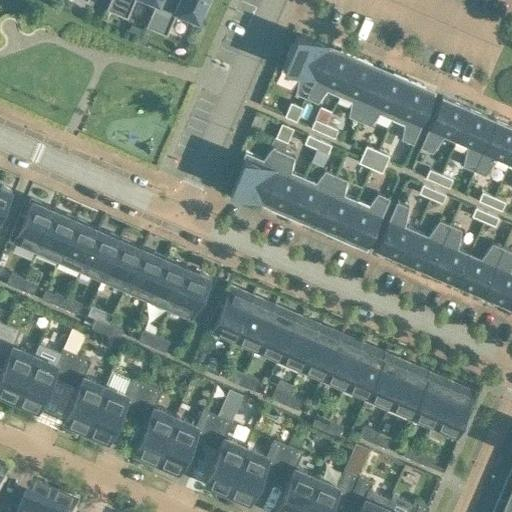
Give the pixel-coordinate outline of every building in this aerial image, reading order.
[(108,0),(106,7),(127,16),(133,0),(108,0)] [(155,0),(145,24),(166,33),(177,8),(197,17),(204,0),(155,0)] [(307,97),(328,46),(296,33),(281,69),(298,77),(295,92),(307,97)] [(339,95),(356,55),(340,48),(339,51),(328,46),(307,97),(318,102),(326,89),(339,95)] [(359,120),(381,70),(370,65),(371,62),(356,55),(339,95),(351,100),(348,115),(359,120)] [(392,118),(409,78),(393,72),(392,75),(381,70),(359,120),(370,124),(379,112),(392,118)] [(413,143),(435,93),(422,88),(424,85),(409,78),(392,118),(404,123),(401,138),(413,143)] [(455,140),(469,108),(442,96),(420,146),(432,151),(443,135),(455,140)] [(290,104),(285,115),(296,120),(301,109),(290,104)] [(474,169),(495,119),(469,108),(455,140),(466,145),(463,165),(474,169)] [(323,132),(326,123),(315,118),(311,127),(323,132)] [(508,163),(511,153),(511,126),(495,119),(474,169),(485,174),(496,158),(508,163)] [(281,122),(275,136),(287,141),(293,127),(281,122)] [(387,146),(393,130),(373,122),(366,138),(387,146)] [(338,128),(326,123),(323,132),(334,137),(338,128)] [(316,147),(320,139),(308,134),(304,142),(316,147)] [(327,152),(331,144),(320,139),(316,147),(327,152)] [(374,158),(378,150),(366,145),(362,153),(374,158)] [(261,201),(283,151),(272,146),(263,158),(245,151),(229,187),(261,201)] [(389,155),(378,150),(374,158),(385,163),(389,155)] [(287,215),(303,176),(291,170),(294,156),(283,151),(261,201),(272,205),(271,209),(287,215)] [(370,166),(374,158),(362,153),(359,161),(370,166)] [(382,171),(385,163),(374,158),(370,166),(382,171)] [(437,181),(441,173),(429,168),(426,176),(437,181)] [(314,223),(335,174),(324,169),(316,181),(303,176),(287,215),(302,222),(303,219),(314,223)] [(452,178),(441,173),(437,181),(449,186),(452,178)] [(339,238),(356,199),(344,193),(346,179),(335,174),(314,223),(325,228),(324,231),(339,238)] [(431,197),(434,189),(422,184),(419,192),(431,197)] [(0,225),(8,207),(3,205),(10,190),(0,185),(0,225)] [(442,202),(446,194),(434,189),(431,197),(442,202)] [(490,204),(494,196),(482,191),(478,199),(490,204)] [(368,247),(389,197),(377,192),(369,204),(356,199),(339,238),(354,245),(356,242),(368,247)] [(505,201),(494,196),(490,204),(502,209),(505,201)] [(35,251),(54,209),(31,199),(24,214),(20,212),(8,239),(35,251)] [(402,262),(416,230),(405,225),(408,205),(397,200),(375,250),(402,262)] [(483,220),(487,212),(475,207),(472,215),(483,220)] [(57,260),(76,218),(54,209),(35,251),(57,260)] [(495,225),(498,217),(487,212),(483,220),(495,225)] [(79,270),(98,228),(76,218),(57,260),(79,270)] [(428,274),(450,224),(439,219),(428,235),(416,230),(402,262),(428,274)] [(455,285),(469,253),(458,248),(461,228),(450,224),(428,274),(455,285)] [(101,279),(120,238),(98,228),(79,270),(101,279)] [(123,289),(142,247),(120,238),(101,279),(123,289)] [(481,296),(503,246),(492,242),(480,258),(469,253),(455,285),(481,296)] [(508,308),(511,298),(511,271),(510,271),(511,262),(511,250),(503,246),(481,296),(508,308)] [(145,299),(164,257),(142,247),(123,289),(145,299)] [(168,308),(186,266),(164,257),(145,299),(168,308)] [(195,320),(207,293),(202,292),(209,276),(186,266),(168,308),(195,320)] [(19,288),(24,277),(11,271),(6,282),(19,288)] [(37,283),(24,277),(19,288),(33,294),(37,283)] [(234,337),(252,295),(230,285),(223,301),(218,298),(207,325),(234,337)] [(63,307),(68,296),(55,290),(50,301),(63,307)] [(256,347),(274,305),(252,295),(234,337),(256,347)] [(81,302),(68,296),(63,307),(77,313),(81,302)] [(278,356),(296,314),(274,305),(256,347),(278,356)] [(142,318),(169,328),(174,316),(147,306),(142,318)] [(300,366),(318,324),(296,314),(278,356),(300,366)] [(104,333),(109,322),(96,317),(91,327),(104,333)] [(14,399),(35,351),(34,351),(33,353),(13,344),(20,328),(6,322),(0,335),(0,351),(6,354),(0,369),(0,390),(14,397),(13,399),(14,399)] [(122,328),(109,322),(104,333),(118,339),(122,328)] [(322,375),(340,333),(318,324),(300,366),(322,375)] [(151,345),(156,334),(143,328),(138,339),(151,345)] [(344,385),(362,343),(340,333),(322,375),(344,385)] [(169,340),(156,334),(151,345),(165,351),(169,340)] [(35,351),(14,399),(15,399),(16,397),(38,407),(52,374),(65,380),(76,353),(62,346),(60,352),(39,343),(35,351)] [(366,394),(384,353),(362,343),(344,385),(366,394)] [(84,430),(105,382),(104,384),(83,375),(90,359),(76,353),(65,380),(77,385),(63,418),(85,427),(84,429),(84,430)] [(388,404),(406,362),(384,353),(366,394),(388,404)] [(209,357),(204,368),(218,374),(223,363),(209,357)] [(410,414),(428,372),(406,362),(388,404),(410,414)] [(278,365),(276,377),(304,382),(306,370),(278,365)] [(240,384),(245,373),(231,367),(227,378),(240,384)] [(432,423),(450,381),(428,372),(410,414),(432,423)] [(258,378),(245,373),(240,384),(253,389),(258,378)] [(122,405),(135,410),(147,383),(133,377),(126,393),(105,384),(106,382),(105,382),(84,430),(85,430),(86,428),(108,437),(122,405)] [(473,391),(450,381),(432,423),(460,435),(471,408),(466,406),(473,391)] [(155,460),(176,412),(175,412),(174,414),(153,405),(160,389),(147,383),(135,410),(147,415),(133,448),(155,458),(154,460),(155,460)] [(284,403),(289,392),(275,386),(271,397),(284,403)] [(228,387),(223,400),(237,406),(242,393),(228,387)] [(302,398),(289,392),(284,403),(297,408),(302,398)] [(375,399),(369,411),(390,421),(396,408),(375,399)] [(205,441),(217,414),(203,408),(196,424),(176,415),(176,413),(176,412),(155,460),(156,461),(157,458),(178,468),(193,435),(205,441)] [(325,429),(330,418),(316,412),(312,423),(325,429)] [(225,491),(246,443),(245,443),(244,445),(224,436),(231,420),(217,414),(205,441),(218,446),(204,479),(226,488),(225,491)] [(343,424),(330,418),(325,429),(338,435),(343,424)] [(372,441),(377,430),(363,424),(359,435),(372,441)] [(390,436),(377,430),(372,441),(385,447),(390,436)] [(263,466),(276,471),(288,444),(274,438),(267,454),(246,445),(247,443),(246,443),(225,491),(226,491),(227,489),(249,499),(263,466)] [(416,460),(421,449),(408,443),(403,454),(416,460)] [(299,511),(317,474),(316,473),(315,475),(294,466),(302,450),(288,444),(276,471),(288,477),(274,509),(279,511),(299,511)] [(434,455),(421,449),(416,460),(429,466),(434,455)] [(511,511),(511,465),(499,495),(507,499),(501,511),(511,511)] [(326,511),(334,496),(346,502),(358,475),(344,469),(337,485),(317,476),(317,474),(299,511),(326,511)] [(383,511),(390,497),(369,488),(372,481),(358,475),(346,502),(359,507),(356,511),(383,511)] [(48,511),(54,499),(53,501),(31,491),(21,511),(48,511)] [(426,511),(429,506),(414,499),(413,502),(392,493),(390,497),(383,511),(426,511)] [(75,511),(76,511),(54,501),(55,499),(54,499),(48,511),(75,511)]
